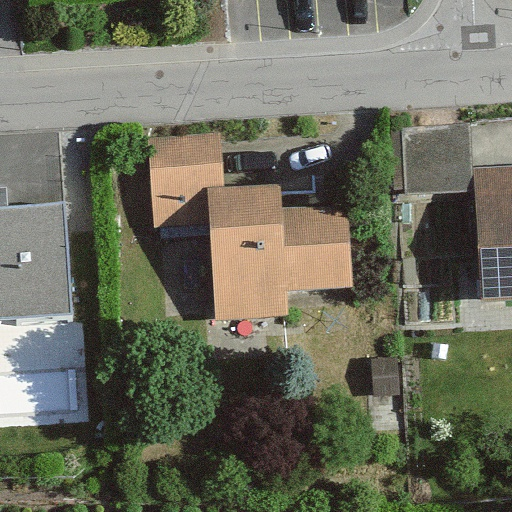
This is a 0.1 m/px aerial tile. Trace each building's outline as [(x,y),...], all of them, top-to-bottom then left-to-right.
[(457,206),(453,132),(388,136),(392,209),(457,206)] [(212,199),(211,143),(140,145),(143,238),(196,236),(199,326),(274,324),(273,305),(341,302),(338,217),(265,220),(265,198),(212,199)] [(511,173),(465,175),(469,308),(511,307),(511,173)] [(47,217),(0,219),(0,332),(52,330),(47,217)] [(408,261),(410,319),(457,318),(455,260),(408,261)]
